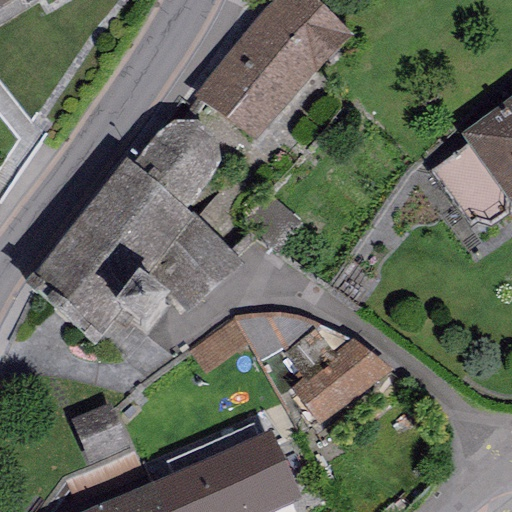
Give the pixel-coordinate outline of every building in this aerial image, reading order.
[(0,0),(0,16),(26,0),(0,0)] [(308,0),(280,0),(192,98),(251,151),(352,39),(308,0)] [(511,107),(461,144),(511,214),(511,107)] [(241,267),(185,219),(203,203),(216,183),(217,169),(214,156),(209,144),(199,136),(187,131),(175,131),(161,140),(131,173),(123,166),(35,288),(102,340),(117,321),(145,346),(166,310),(181,323),(241,267)] [(391,376),(349,344),(339,338),(326,331),(312,324),(299,319),(278,315),(265,316),(247,318),(233,321),(280,402),(286,399),(315,437),(391,376)] [(152,490),(161,511),(294,511),(300,510),(270,439),(152,490)] [(161,511),(152,490),(100,511),(161,511)]
